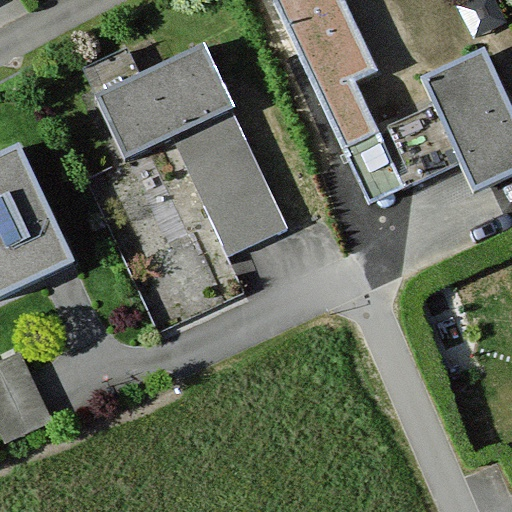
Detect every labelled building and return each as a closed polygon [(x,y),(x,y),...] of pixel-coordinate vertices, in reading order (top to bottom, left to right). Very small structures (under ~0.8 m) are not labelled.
[(342,0),(276,0),(344,147),(374,133),(350,81),(375,70),(342,0)] [(493,0),(473,0),(460,6),(473,36),(504,22),(493,0)] [(93,61),(104,84),(144,66),(133,42),(93,61)] [(203,52),(95,102),(126,167),(175,144),(229,258),(287,231),(203,52)] [(511,109),(487,56),(425,85),(434,105),(374,133),(344,147),(369,202),(459,160),(473,190),(511,171),(511,109)] [(16,148),(0,155),(0,296),(69,265),(16,148)] [(18,354),(0,362),(0,429),(6,443),(50,422),(18,354)]
